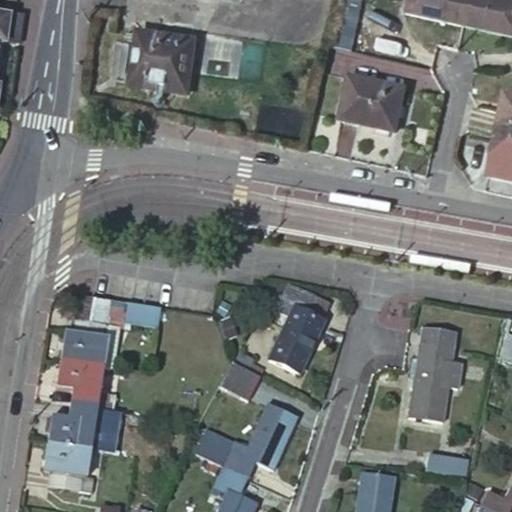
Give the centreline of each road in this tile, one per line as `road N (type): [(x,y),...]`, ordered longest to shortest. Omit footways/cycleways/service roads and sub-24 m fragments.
road 1 (residential): [(42,163),(187,158),(511,217)]
road 2 (residential): [(34,297),(85,259),(204,274),(265,257),(376,279)]
road 3 (residential): [(307,511),(376,279)]
road 4 (tertiary): [(4,511),(34,297)]
road 5 (tertiary): [(42,163),(61,0)]
road 6 (residential): [(376,279),(511,301)]
road 7 (tertiary): [(34,297),(47,195),(42,163)]
